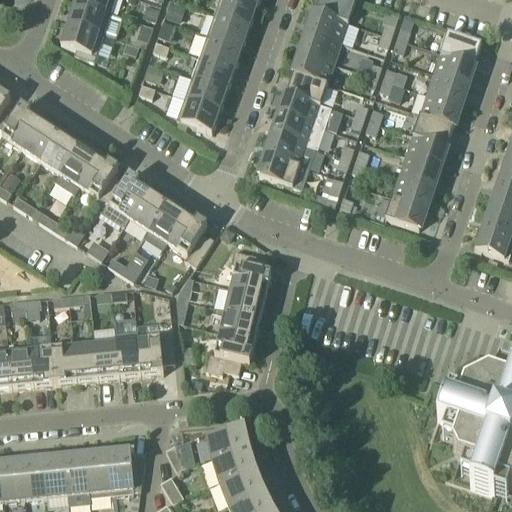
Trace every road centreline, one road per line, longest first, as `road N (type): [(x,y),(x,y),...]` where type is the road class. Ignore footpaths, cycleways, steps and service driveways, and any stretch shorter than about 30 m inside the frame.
road 1 (residential): [(0,430),(269,400)]
road 2 (residential): [(431,289),(511,43)]
road 3 (residential): [(215,205),(19,76)]
road 4 (residential): [(215,205),(286,0)]
road 5 (residential): [(269,400),(300,245)]
road 6 (residential): [(431,289),(300,245)]
road 7 (residential): [(314,511),(269,400)]
